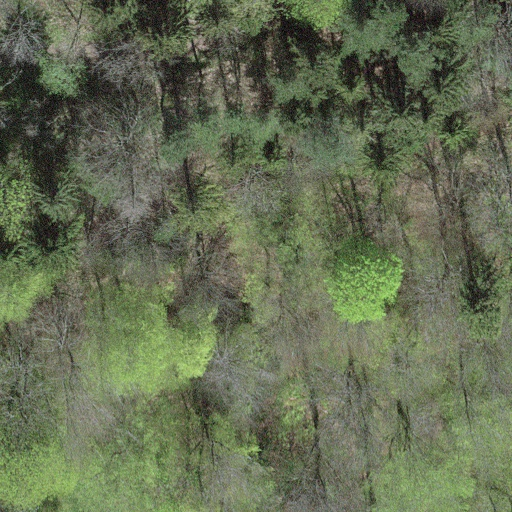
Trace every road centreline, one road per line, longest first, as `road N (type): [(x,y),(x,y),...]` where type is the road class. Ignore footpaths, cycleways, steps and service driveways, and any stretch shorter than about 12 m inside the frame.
road 1 (track): [(0,284),(141,217),(511,108)]
road 2 (track): [(281,0),(219,35),(145,54),(0,49)]
